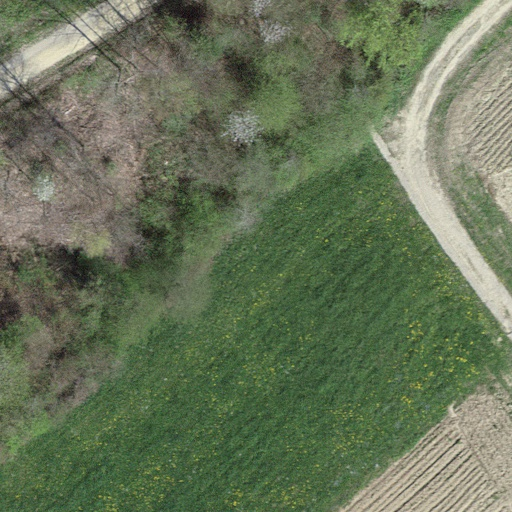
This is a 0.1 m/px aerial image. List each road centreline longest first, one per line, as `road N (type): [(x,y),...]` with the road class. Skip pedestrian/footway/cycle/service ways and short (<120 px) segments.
road 1 (track): [(511,313),(427,194),(415,136),(431,77),(500,0)]
road 2 (track): [(0,78),(130,0)]
